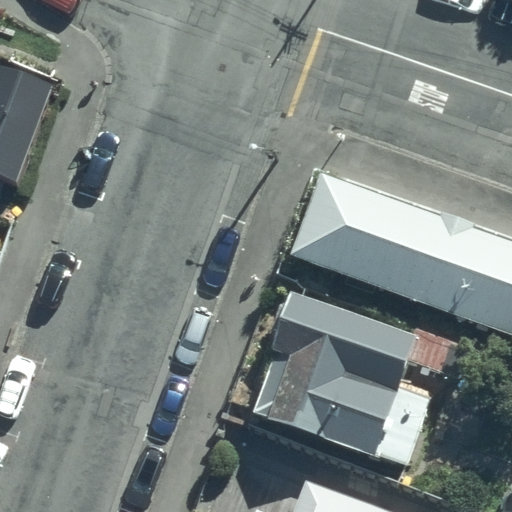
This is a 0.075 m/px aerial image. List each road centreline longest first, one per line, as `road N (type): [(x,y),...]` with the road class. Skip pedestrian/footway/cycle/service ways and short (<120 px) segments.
road 1 (residential): [(241,2),(60,511)]
road 2 (residential): [(241,2),(511,96)]
